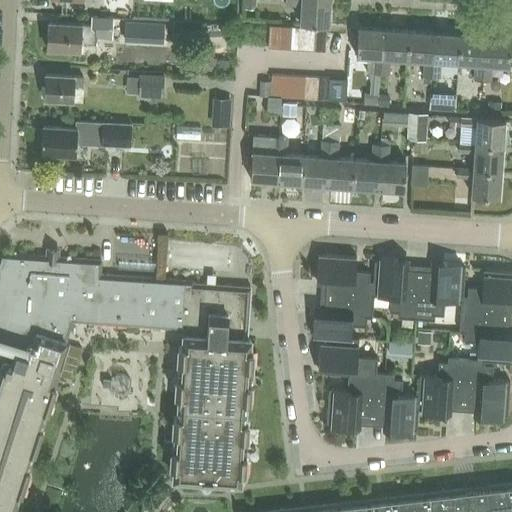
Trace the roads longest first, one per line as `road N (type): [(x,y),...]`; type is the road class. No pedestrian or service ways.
road 1 (residential): [(282,220),(0,200)]
road 2 (residential): [(327,464),(309,455),(302,429),(282,220)]
road 3 (residential): [(511,239),(282,220)]
road 4 (residential): [(327,464),(511,438)]
road 5 (residential): [(0,144),(9,0)]
